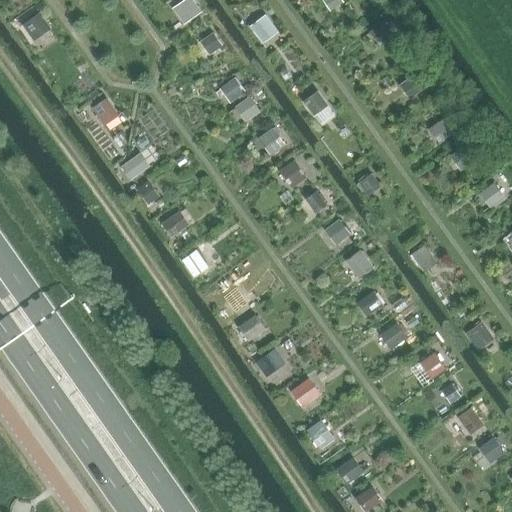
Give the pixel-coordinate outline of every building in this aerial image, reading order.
[(192,0),(179,10),(188,22),(204,12),(194,0),(192,0)] [(323,0),(331,11),(345,2),(343,0),(323,0)] [(34,41),(51,30),(40,14),(23,25),(34,41)] [(254,32),(264,45),(279,35),(269,21),(254,32)] [(381,46),(395,35),(384,21),(370,32),(381,46)] [(225,46),(211,27),(196,38),(210,55),(225,46)] [(406,82),(415,96),(428,86),(418,73),(406,82)] [(247,92),(236,77),(221,89),(232,103),(247,92)] [(304,101),(314,115),(330,105),(319,90),(304,101)] [(261,111),(250,96),(236,106),(247,121),(261,111)] [(120,115),(108,97),(93,107),(106,125),(120,115)] [(441,144),(455,134),(444,118),(429,129),(441,144)] [(287,145),(274,127),(259,138),(272,155),(287,145)] [(451,155),(461,169),(476,159),(465,144),(451,155)] [(144,173),(132,158),(121,166),(132,181),(144,173)] [(308,176),(295,158),(281,169),(294,187),(308,176)] [(379,182),(371,172),(359,182),(366,192),(379,182)] [(148,180),(137,188),(148,204),(159,196),(148,180)] [(495,182),(480,193),(491,207),(506,197),(495,182)] [(329,205),(318,190),(306,199),(316,213),(329,205)] [(172,237),(191,224),(181,210),(162,223),(172,237)] [(354,237),(341,219),(326,230),(339,247),(354,237)] [(412,254),(425,271),(438,262),(425,244),(412,254)] [(375,267),(362,249),(346,261),(360,278),(375,267)] [(212,265),(202,251),(193,258),(202,272),(212,265)] [(362,299),(371,313),(383,305),(374,291),(362,299)] [(227,302),(236,315),(250,305),(240,292),(227,302)] [(248,341),(265,329),(256,314),(238,326),(248,341)] [(398,323),(381,334),(388,345),(405,334),(398,323)] [(493,339),(482,323),(468,333),(479,349),(493,339)] [(286,363),(276,348),(257,362),(267,376),(286,363)] [(432,373),(422,358),(407,369),(418,383),(432,373)] [(321,393),(310,378),(292,391),(303,406),(321,393)] [(471,408),(459,417),(468,429),(480,420),(471,408)] [(336,438),(323,419),(308,430),(320,449),(336,438)] [(494,436),(480,447),(491,462),(506,452),(494,436)] [(347,485),(366,472),(354,457),(336,469),(347,485)] [(366,511),(384,500),(373,485),(356,497),(366,511)]
